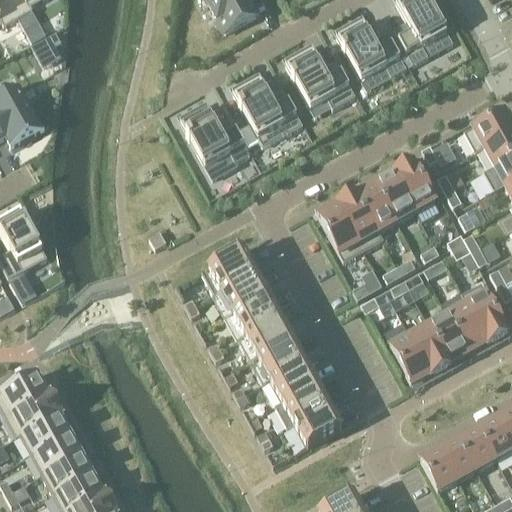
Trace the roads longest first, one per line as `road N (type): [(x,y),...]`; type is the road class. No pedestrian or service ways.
road 1 (residential): [(510,77),(268,210),(383,421)]
road 2 (residential): [(170,96),(346,0)]
road 3 (residential): [(383,421),(502,354),(511,356)]
road 4 (residential): [(511,403),(384,473)]
